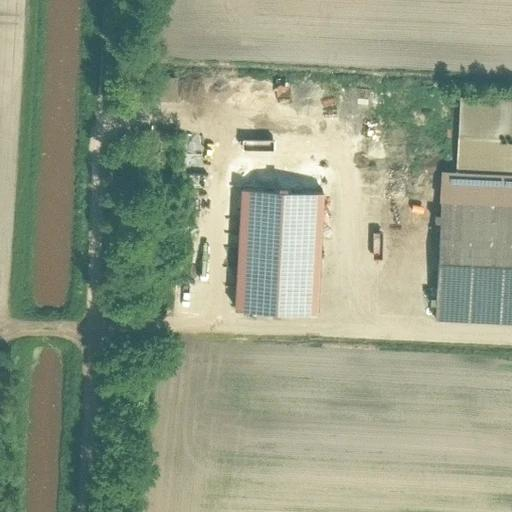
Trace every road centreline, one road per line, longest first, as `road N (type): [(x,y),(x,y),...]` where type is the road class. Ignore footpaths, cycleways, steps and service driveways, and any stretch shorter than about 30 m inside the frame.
road 1 (track): [(73,511),(90,0)]
road 2 (track): [(394,324),(130,311),(77,320),(0,317)]
